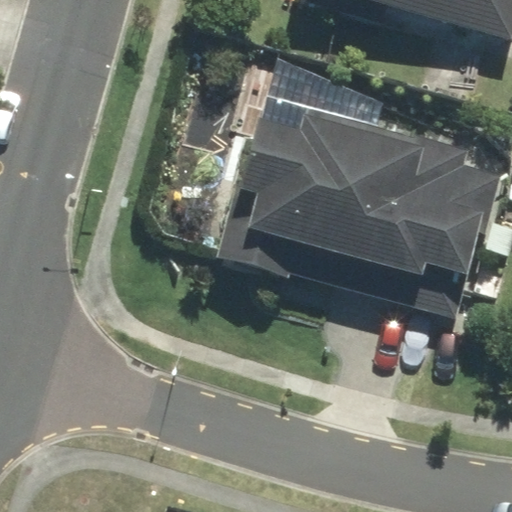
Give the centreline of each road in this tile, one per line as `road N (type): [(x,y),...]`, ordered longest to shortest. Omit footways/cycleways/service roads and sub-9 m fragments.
road 1 (residential): [(0,364),(247,447),(511,496)]
road 2 (tertiary): [(0,268),(71,0)]
